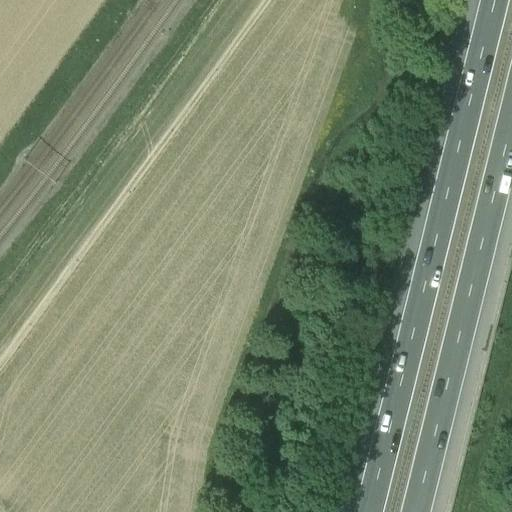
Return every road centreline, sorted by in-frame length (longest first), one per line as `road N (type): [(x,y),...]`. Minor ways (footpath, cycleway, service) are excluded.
road 1 (motorway): [(497,0),(368,511)]
road 2 (motorway): [(420,511),(511,156)]
